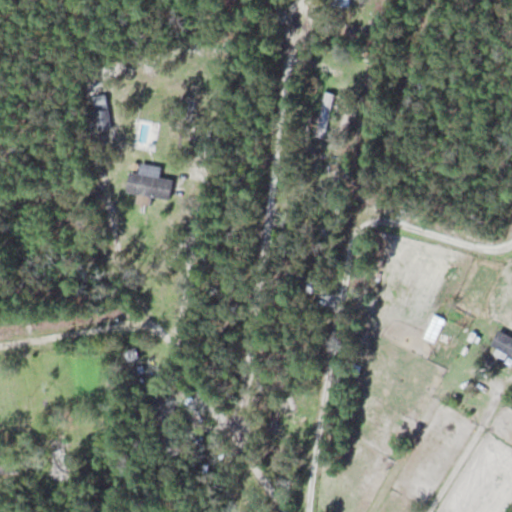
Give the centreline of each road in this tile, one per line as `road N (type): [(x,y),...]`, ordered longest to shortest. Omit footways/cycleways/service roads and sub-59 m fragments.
road 1 (track): [(371,219),(390,124),(435,0)]
road 2 (residential): [(168,334),(126,328),(0,344)]
